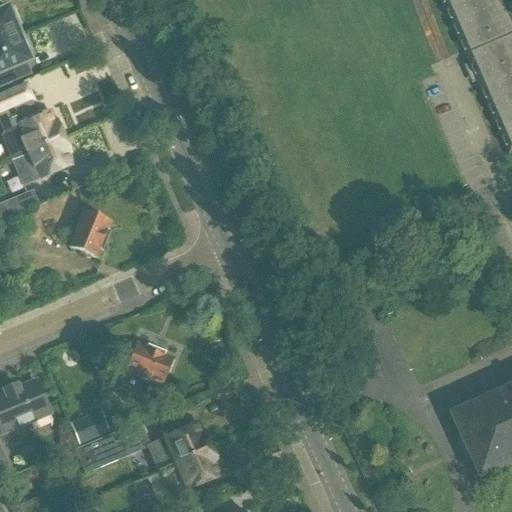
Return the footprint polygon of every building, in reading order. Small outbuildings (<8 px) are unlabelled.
[(0,46),(20,38),(17,29),(21,27),(14,12),(10,14),(9,12),(0,15),(0,46)] [(24,46),(20,38),(0,46),(0,91),(12,87),(7,74),(31,64),(30,61),(34,60),(28,45),(24,46)] [(12,159),(63,139),(56,123),(52,124),(48,115),(50,114),(50,115),(51,115),(50,112),(49,113),(49,114),(38,118),(32,102),(34,101),(27,85),(0,95),(0,115),(6,131),(2,133),(0,137),(8,158),(12,159)] [(64,142),(63,139),(12,159),(9,161),(20,187),(72,166),(72,167),(73,167),(72,164),(71,164),(71,165),(69,166),(65,157),(70,155),(68,151),(69,148),(67,143),(64,142)] [(33,192),(0,205),(0,221),(39,205),(33,192)] [(68,248),(97,260),(100,252),(103,253),(112,232),(108,230),(111,224),(82,212),(68,248)] [(347,257),(350,264),(356,261),(354,254),(347,257)] [(145,350),(136,346),(125,372),(126,373),(120,388),(154,402),(161,387),(162,388),(173,362),(164,358),(166,355),(146,346),(145,350)] [(35,383),(18,390),(17,386),(3,392),(4,396),(0,397),(0,432),(2,436),(49,416),(35,383)] [(511,393),(456,419),(483,479),(511,466),(511,393)] [(71,425),(79,446),(109,434),(101,413),(71,425)] [(151,448),(141,423),(75,451),(85,476),(151,448)] [(176,466),(210,451),(202,434),(200,434),(196,424),(164,438),(176,466)] [(176,466),(158,474),(168,499),(219,477),(214,467),(216,466),(210,451),(176,466)] [(41,511),(36,499),(12,511),(41,511)]
